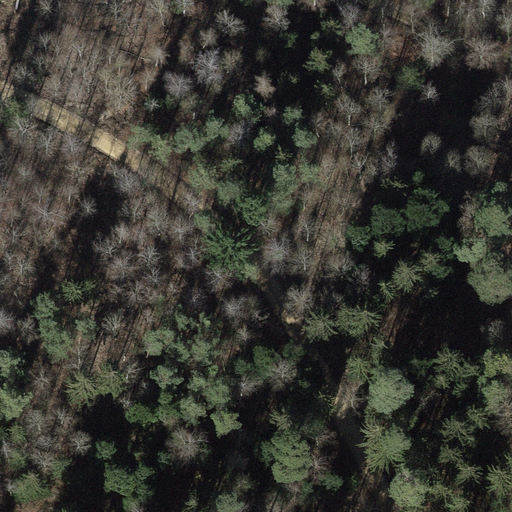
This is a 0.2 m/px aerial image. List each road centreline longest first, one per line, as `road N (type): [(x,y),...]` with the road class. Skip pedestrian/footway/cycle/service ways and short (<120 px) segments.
road 1 (track): [(390,511),(303,329),(244,247),(184,192),(113,145),(0,94)]
road 2 (track): [(511,58),(358,0)]
